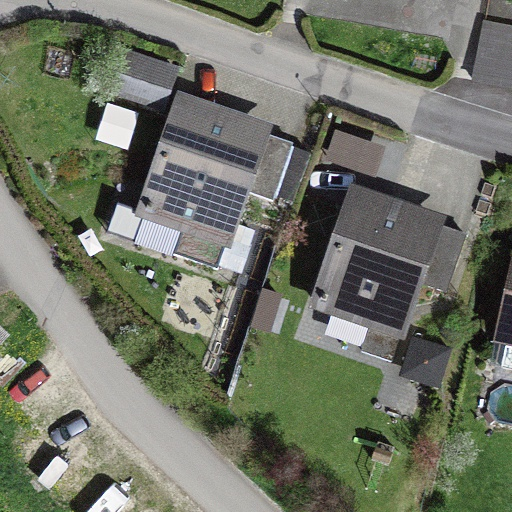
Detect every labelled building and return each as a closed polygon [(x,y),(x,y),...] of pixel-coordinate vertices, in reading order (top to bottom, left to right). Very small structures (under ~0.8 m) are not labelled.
[(472,80),(511,86),(511,27),(483,22),(472,80)] [(114,52),(100,90),(164,112),(177,73),(114,52)] [(179,106),(142,212),(117,203),(107,232),(217,270),(243,192),(272,201),(291,144),(179,106)] [(465,236),(352,197),(315,304),(400,333),(417,283),(445,293),(465,236)] [(511,320),(501,367),(511,369),(511,320)] [(449,351),(413,339),(404,366),(411,379),(438,387),(449,351)]
